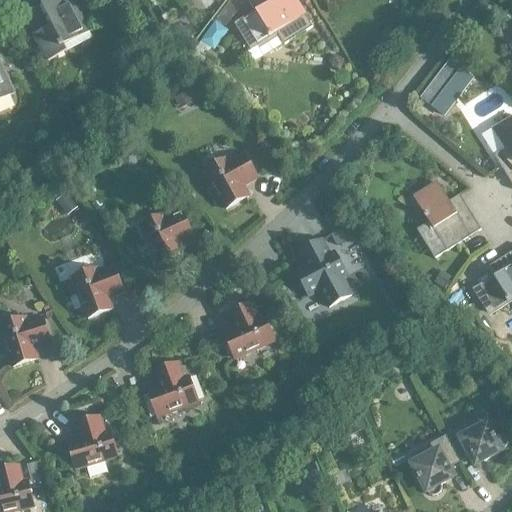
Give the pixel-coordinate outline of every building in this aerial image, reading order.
[(72,0),(52,0),(41,6),(48,19),(51,17),(55,24),(34,35),(48,62),(64,54),(61,48),(90,34),(78,12),(75,13),(72,7),(75,5),(72,0)] [(254,0),(249,3),(256,14),(237,26),(252,49),(269,39),(273,37),(272,36),(276,34),(284,46),(313,28),(305,16),(306,16),(295,0),(254,0)] [(214,21),(200,41),(211,49),(215,48),(226,33),(225,29),(214,21)] [(331,62),(332,66),(334,69),(338,72),(343,71),(345,67),(344,62),(342,59),(338,57),(334,58),(331,62)] [(0,101),(14,95),(4,73),(1,74),(0,71),(0,66),(1,66),(0,63),(0,101)] [(451,63),(427,95),(437,102),(432,109),(444,118),(473,81),(461,73),(462,72),(451,63)] [(188,92),(175,99),(180,108),(193,101),(188,92)] [(494,157),(502,169),(511,185),(511,119),(493,132),(505,151),(494,157)] [(134,149),(115,163),(120,170),(139,156),(134,149)] [(230,165),(227,160),(205,172),(226,211),(248,198),(242,187),(258,178),(245,156),(230,165)] [(435,260),(481,231),(460,196),(449,203),(438,183),(413,198),(429,223),(417,231),(435,260)] [(62,197),(56,202),(67,215),(73,210),(62,197)] [(167,222),(164,216),(141,227),(160,267),(183,256),(177,245),(193,237),(183,214),(167,222)] [(331,236),(336,246),(349,239),(343,229),(331,236)] [(296,275),(308,297),(320,291),(329,309),(351,297),(342,279),(347,276),(335,254),(330,257),(321,241),(299,253),(308,269),(296,275)] [(511,253),(487,269),(494,279),(475,291),(490,315),(511,301),(511,253)] [(99,275),(96,270),(72,279),(88,320),(112,311),(108,299),(124,293),(115,269),(99,275)] [(443,274),(436,284),(443,290),(451,279),(443,274)] [(400,286),(395,289),(394,298),(397,304),(407,298),(400,286)] [(229,315),(236,331),(224,337),(235,360),(275,342),(264,319),(259,321),(251,305),(229,315)] [(27,324),(25,319),(1,326),(14,368),(38,361),(34,349),(51,343),(44,319),(27,324)] [(154,373),(160,389),(148,394),(157,418),(198,402),(189,378),(184,381),(177,364),(154,373)] [(76,425),(81,442),(68,446),(76,471),(118,458),(111,433),(105,435),(100,418),(76,425)] [(362,418),(346,424),(351,437),(367,431),(362,418)] [(467,426),(445,438),(460,464),(470,458),(475,467),(503,452),(504,451),(506,449),(507,447),(507,446),(507,444),(506,442),(505,440),(504,439),(503,438),(501,437),(499,437),(497,437),(495,438),(488,424),(471,433),(467,426)] [(460,464),(445,438),(424,449),(428,457),(411,466),(426,493),(427,494),(428,496),(429,496),(431,497),(433,498),(436,497),(438,497),(439,495),(440,494),(441,492),(442,490),(442,488),(441,486),(454,478),(449,470),(460,464)] [(402,455),(390,461),(396,470),(407,464),(402,455)] [(313,463),(291,472),(298,489),(320,480),(313,463)] [(38,464),(27,466),(30,481),(41,479),(38,464)] [(0,471),(0,511),(13,511),(34,508),(28,483),(23,484),(19,467),(0,471)] [(158,477),(148,484),(154,493),(164,485),(158,477)]
